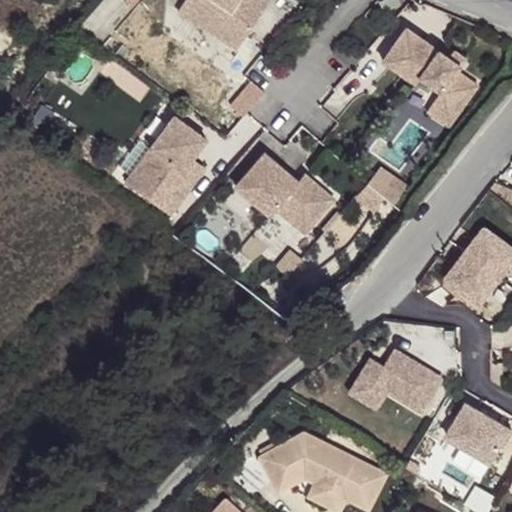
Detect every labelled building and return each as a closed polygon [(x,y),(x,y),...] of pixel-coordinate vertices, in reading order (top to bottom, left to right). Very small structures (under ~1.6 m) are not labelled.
[(267,0),(188,0),(181,11),(240,51),(273,4),(267,0)] [(404,0),(388,0),(384,2),(388,12),(406,4),(404,0)] [(463,73),(409,33),(385,66),(417,90),(422,84),(442,98),(432,112),(453,128),(479,93),(459,78),(463,73)] [(231,106),(244,118),(265,95),(252,82),(231,106)] [(432,112),(428,116),(450,133),(453,128),(432,112)] [(130,173),(125,179),(169,214),(189,189),(177,179),(187,165),(207,140),(176,115),(151,147),(130,173)] [(120,165),(130,173),(151,147),(141,139),(120,165)] [(265,155),(235,187),(269,218),(276,210),(303,235),(333,203),(304,177),(298,185),(265,155)] [(187,165),(177,179),(189,189),(200,175),(187,165)] [(409,191),(380,170),(367,187),(394,211),(409,191)] [(75,204),(42,209),(43,218),(95,211),(93,194),(74,196),(75,204)] [(511,269),(511,249),(480,225),(441,277),(483,309),(511,269)] [(358,380),(385,396),(387,391),(422,412),(442,378),(393,349),(384,366),(372,358),(358,380)] [(505,387),(504,363),(494,364),(494,380),(505,387)] [(358,380),(350,393),(377,409),(385,396),(358,380)] [(511,435),(511,427),(471,403),(451,436),(495,463),(511,435)] [(305,432),(299,436),(305,447),(332,446),(305,432)] [(299,436),(260,458),(280,493),(306,479),(316,484),(348,500),(370,511),(389,474),(332,446),(305,447),(299,436)] [(341,511),(348,500),(316,484),(310,497),(337,511),(341,511)] [(215,511),(240,511),(227,499),(215,511)]
